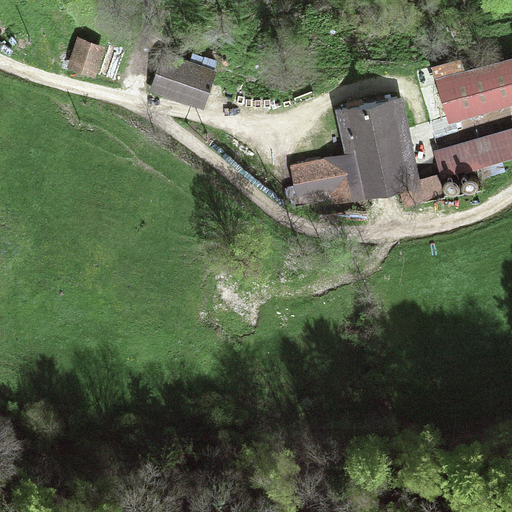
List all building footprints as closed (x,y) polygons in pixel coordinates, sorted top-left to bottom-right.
[(78,39),(68,70),(96,79),(106,48),(78,39)] [(217,71),(165,53),(151,93),(204,111),(217,71)] [(511,107),(511,60),(436,82),(449,126),(511,107)] [(419,187),(403,110),(344,122),(353,167),(299,178),(306,211),(419,187)] [(511,156),(511,128),(424,152),(431,178),(511,156)] [(447,195),(451,196),(454,194),(456,192),(458,189),(458,186),(457,183),(455,180),(452,179),(448,178),(445,180),(443,182),(441,185),(441,188),(442,191),(444,194),(447,195)]
